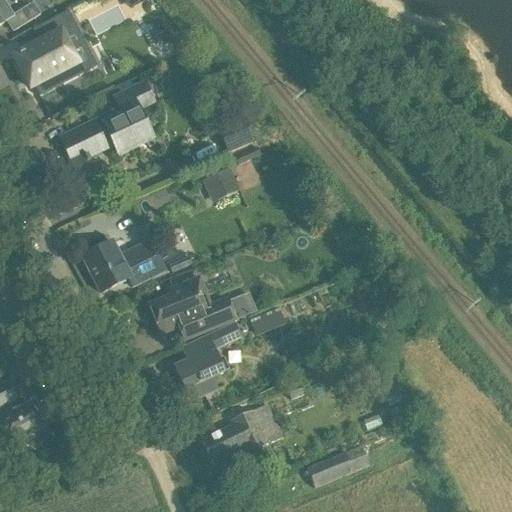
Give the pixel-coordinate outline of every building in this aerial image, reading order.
[(3,0),(0,0),(0,27),(7,23),(13,33),(40,16),(33,4),(14,16),(3,0)] [(32,50),(14,60),(30,90),(34,88),(39,98),(51,92),(48,86),(78,70),(63,41),(78,33),(74,25),(68,13),(33,32),(34,33),(34,32),(43,48),(33,52),(32,50)] [(88,126),(59,140),(79,180),(93,173),(88,163),(89,162),(88,160),(113,148),(118,159),(152,142),(138,112),(153,105),(144,85),(114,99),(123,116),(116,120),(113,114),(95,123),(98,128),(91,131),(88,126)] [(241,121),(217,131),(227,155),(251,145),(241,121)] [(261,157),(257,149),(235,159),(239,167),(261,157)] [(226,198),(240,191),(230,170),(216,176),(226,198)] [(111,245),(83,260),(101,295),(128,282),(132,289),(165,272),(150,244),(118,260),(111,245)] [(172,298),(149,307),(161,337),(187,326),(192,340),(235,323),(226,301),(204,310),(199,299),(205,296),(198,280),(170,291),(172,298)] [(280,311),(252,321),(257,333),(284,322),(280,311)] [(211,380),(224,374),(213,351),(175,369),(191,403),(216,392),(211,380)] [(336,369),(323,374),(331,393),(343,388),(336,369)] [(298,387),(286,392),(291,402),(303,397),(303,398),(328,388),(322,375),(298,385),(298,387)] [(396,382),(396,405),(413,405),(413,382),(396,382)] [(45,423),(38,408),(34,410),(32,406),(20,412),(17,405),(18,404),(12,391),(0,397),(0,439),(5,449),(15,443),(17,447),(35,438),(33,434),(44,429),(42,425),(45,423)] [(232,427),(201,441),(213,465),(243,451),(246,455),(282,439),(266,406),(230,423),(232,427)] [(362,448),(306,470),(314,490),(370,467),(362,448)]
